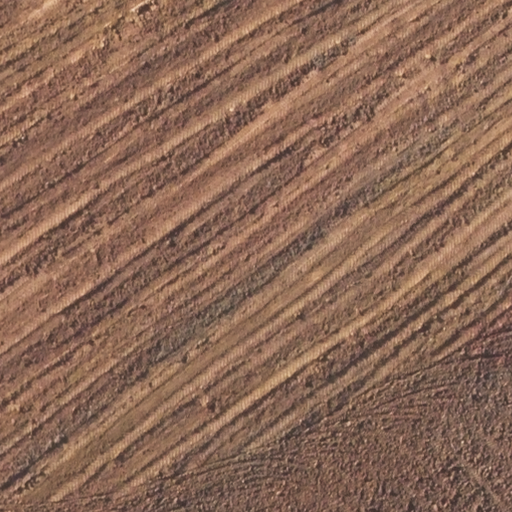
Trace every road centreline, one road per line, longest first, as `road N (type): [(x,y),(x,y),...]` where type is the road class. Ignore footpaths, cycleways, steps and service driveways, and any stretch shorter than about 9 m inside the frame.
road 1 (unknown): [(511,80),(494,106),(24,511)]
road 2 (unknown): [(223,0),(387,198)]
